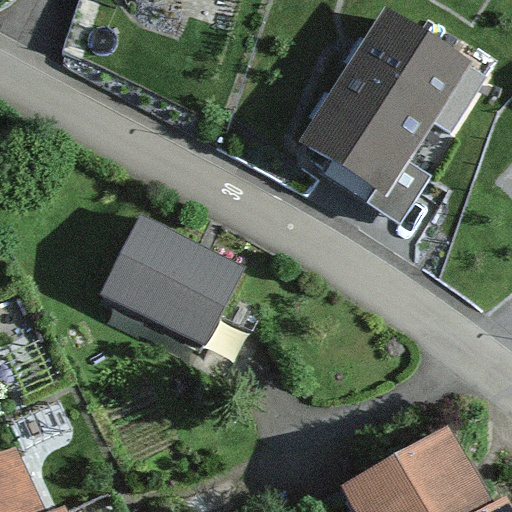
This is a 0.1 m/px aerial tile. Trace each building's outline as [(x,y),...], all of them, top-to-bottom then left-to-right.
[(168,0),(236,24),(244,0),(168,0)] [(405,4),(322,146),(410,197),(494,55),(405,4)] [(238,277),(148,230),(113,298),(203,345),(238,277)] [(360,511),(486,511),(449,446),(354,500),(360,511)] [(0,511),(35,511),(13,461),(0,467),(0,511)]
